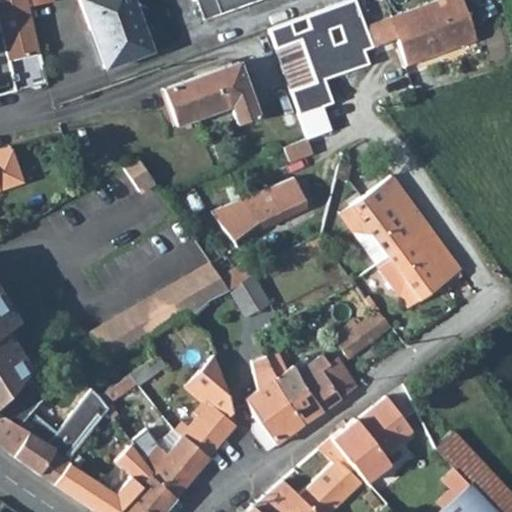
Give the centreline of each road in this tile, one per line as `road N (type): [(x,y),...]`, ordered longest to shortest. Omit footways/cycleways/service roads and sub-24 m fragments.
road 1 (residential): [(219,511),(318,426),(498,301)]
road 2 (unknown): [(0,93),(260,42)]
